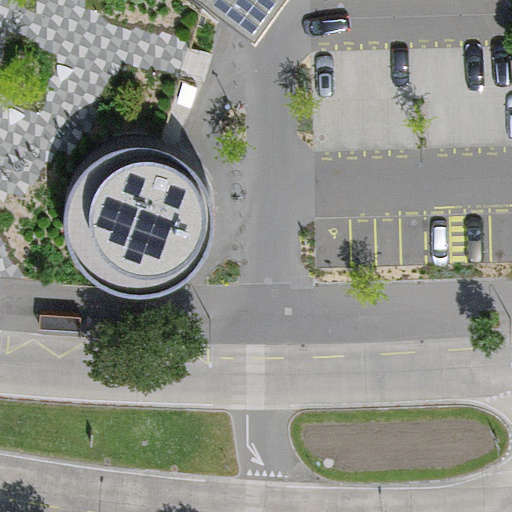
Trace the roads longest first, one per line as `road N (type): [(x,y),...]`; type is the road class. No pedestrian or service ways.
road 1 (secondary): [(484,375),(254,386),(0,370)]
road 2 (secondary): [(0,477),(264,510)]
